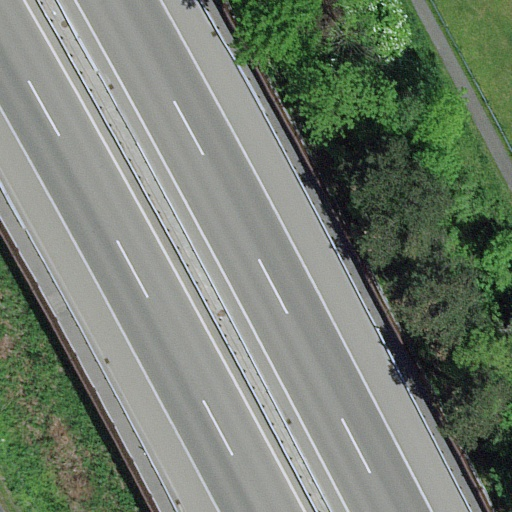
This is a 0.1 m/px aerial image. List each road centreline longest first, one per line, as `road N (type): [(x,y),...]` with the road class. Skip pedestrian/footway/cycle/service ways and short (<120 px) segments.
road 1 (motorway): [(386,511),(114,0)]
road 2 (motorway): [(0,40),(258,511)]
